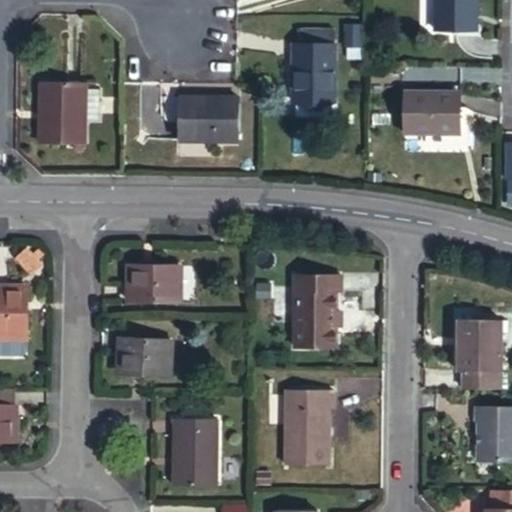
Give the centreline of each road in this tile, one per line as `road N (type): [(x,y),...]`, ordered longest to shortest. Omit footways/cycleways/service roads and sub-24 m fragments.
road 1 (residential): [(404,219),(265,205),(80,202)]
road 2 (residential): [(404,219),(399,511)]
road 3 (residential): [(80,202),(73,484)]
